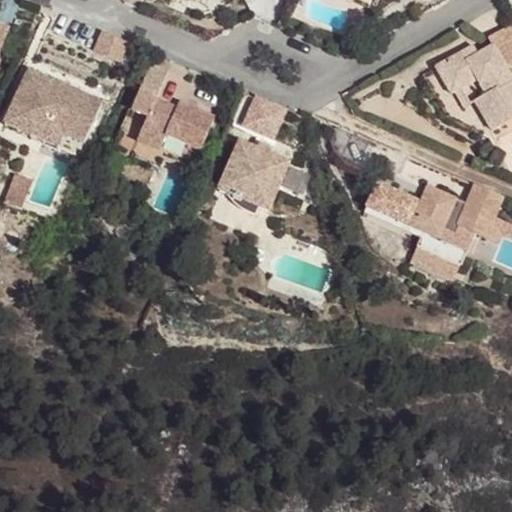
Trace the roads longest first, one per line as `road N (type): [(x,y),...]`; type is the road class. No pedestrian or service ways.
road 1 (residential): [(56,0),(214,66)]
road 2 (residential): [(214,66),(260,36),(355,77)]
road 3 (residential): [(214,66),(302,106),(355,77)]
road 4 (residential): [(355,77),(484,0)]
